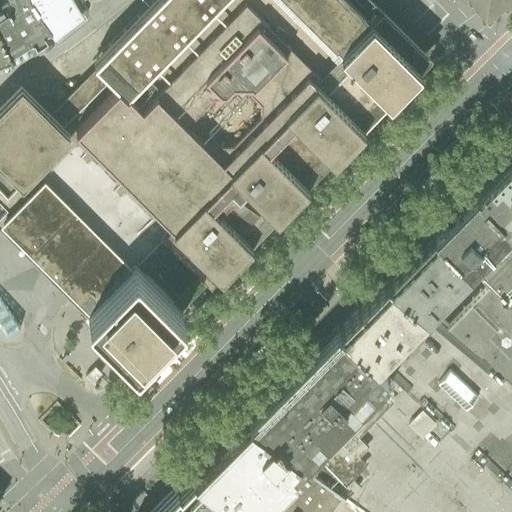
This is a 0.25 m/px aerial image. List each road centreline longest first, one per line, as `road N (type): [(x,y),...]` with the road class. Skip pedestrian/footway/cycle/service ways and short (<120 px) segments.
road 1 (tertiary): [(64,511),(442,123),(506,74)]
road 2 (residential): [(109,0),(78,27),(0,68)]
road 3 (tertiary): [(48,511),(38,474),(0,402)]
